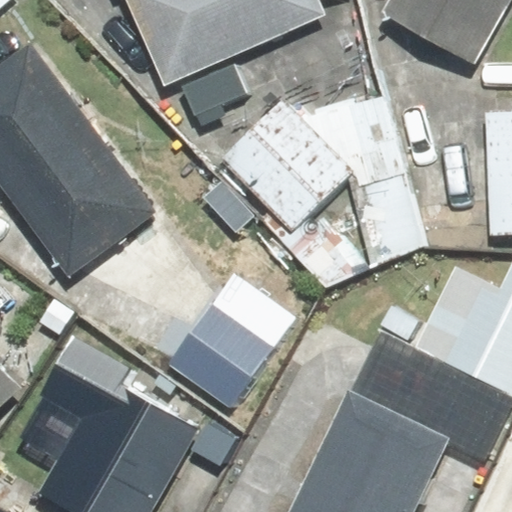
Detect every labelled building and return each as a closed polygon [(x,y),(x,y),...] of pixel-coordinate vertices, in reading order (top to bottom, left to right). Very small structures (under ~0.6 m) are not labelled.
[(0,0),(0,16),(18,0),(0,0)] [(120,0),(132,0),(168,86),(328,20),(319,0),(104,0),(107,6),(120,0)] [(476,79),(511,12),(511,0),(395,0),(381,26),(476,79)] [(35,46),(0,71),(0,182),(73,282),(161,217),(35,46)] [(385,95),(302,122),(287,106),(226,166),(294,236),(296,234),(314,287),(435,248),(385,95)] [(511,241),(511,113),(487,114),(490,242),(511,241)] [(291,511),(420,511),(452,447),(486,464),(511,408),(511,273),(505,288),(460,266),(431,327),(389,308),(291,511)] [(215,302),(167,365),(231,415),(279,352),(215,302)] [(0,417),(21,398),(0,374),(0,417)] [(112,382),(43,492),(73,511),(159,511),(205,440),(112,382)] [(0,473),(0,511),(46,511),(51,505),(0,473)]
